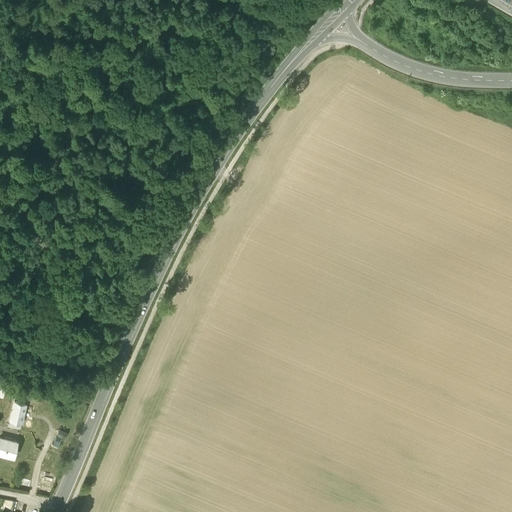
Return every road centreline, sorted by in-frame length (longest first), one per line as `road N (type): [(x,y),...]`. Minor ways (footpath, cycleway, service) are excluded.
road 1 (tertiary): [(307,48),(236,133),(177,231),(55,511)]
road 2 (trunk): [(354,37),(430,72),(511,77)]
